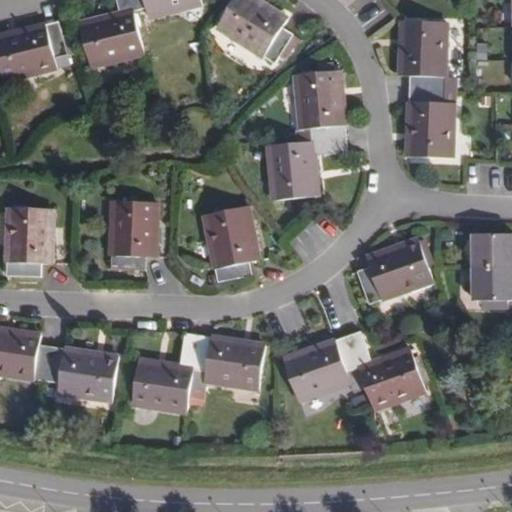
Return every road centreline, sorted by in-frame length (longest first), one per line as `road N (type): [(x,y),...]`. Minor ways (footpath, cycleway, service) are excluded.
road 1 (tertiary): [(0,479),(199,505),(511,487)]
road 2 (residential): [(0,307),(232,315),(294,297),(382,206)]
road 3 (residential): [(382,206),(372,95),(351,36),(316,0)]
road 4 (residential): [(382,206),(511,211)]
